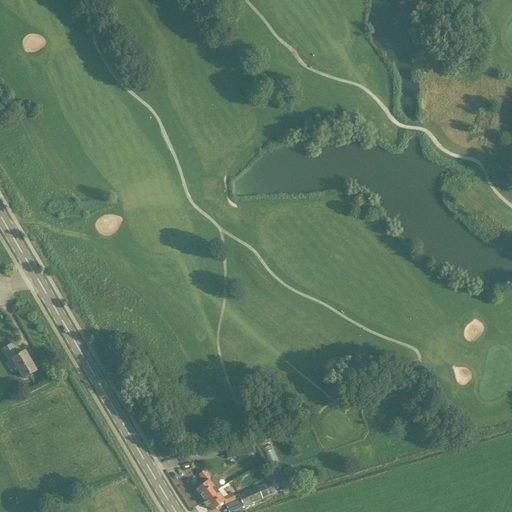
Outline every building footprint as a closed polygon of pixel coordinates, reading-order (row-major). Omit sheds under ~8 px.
[(8,362),(12,360),(23,379),(37,371),(25,351),(18,354),(12,343),(0,350),(8,362)] [(225,448),(227,454),(246,450),(247,454),(255,452),(253,442),(225,448)] [(204,483),(195,490),(203,500),(220,487),(221,487),(213,477),(211,478),(205,470),(198,475),(204,483)] [(278,471),(272,473),(275,480),(281,477),(278,471)] [(257,486),(237,494),(243,507),(262,498),(262,497),(274,492),(270,482),(257,487),(257,486)] [(226,495),(220,487),(203,500),(212,511),(222,503),(224,505),(236,500),(232,492),(226,495)]
